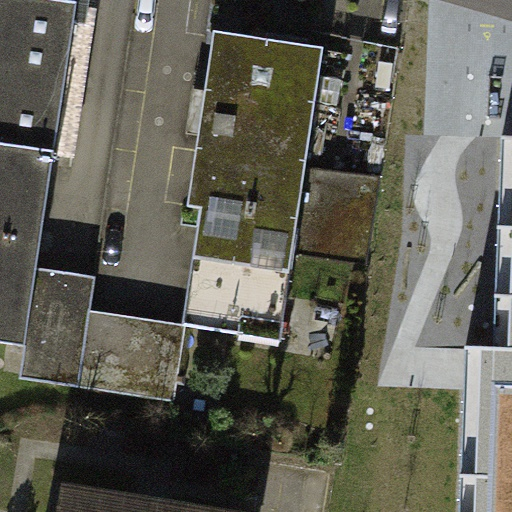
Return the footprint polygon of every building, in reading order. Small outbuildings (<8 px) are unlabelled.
[(78,7),(33,0),(0,0),(0,347),(19,351),(25,352),(38,268),(78,7)] [(327,53),(215,35),(187,213),(202,215),(184,328),(278,342),(292,250),(359,261),(373,170),(309,160),(327,53)] [(511,511),(511,134),(505,134),(497,347),(467,346),(460,511),(511,511)] [(94,276),(38,268),(25,352),(19,351),(15,376),(169,399),(181,322),(89,308),(94,276)] [(235,511),(62,482),(57,511),(235,511)]
